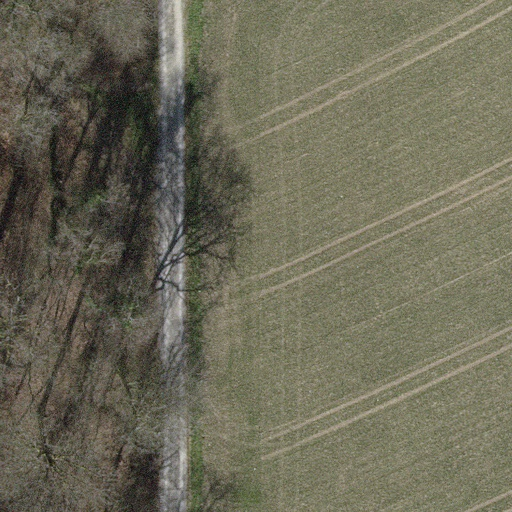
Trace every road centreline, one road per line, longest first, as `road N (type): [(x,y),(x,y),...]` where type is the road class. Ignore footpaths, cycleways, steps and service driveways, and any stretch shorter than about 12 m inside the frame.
road 1 (track): [(169,0),(179,298),(170,511)]
road 2 (track): [(0,14),(29,33),(121,141),(174,236)]
